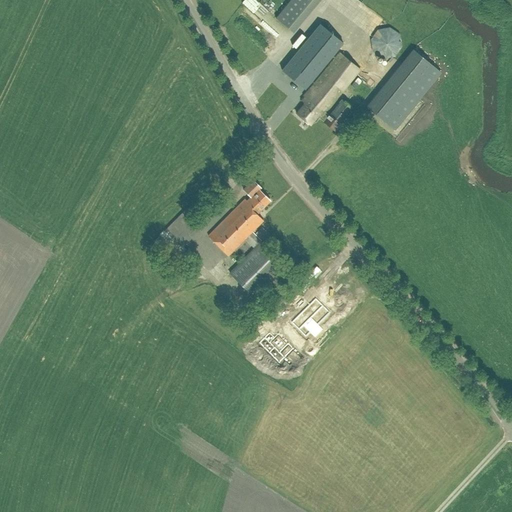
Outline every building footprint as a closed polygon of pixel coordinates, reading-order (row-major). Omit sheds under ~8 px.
[(248,0),(247,0),(243,8),(260,17),(265,8),(248,0)] [(292,33),(319,0),(289,0),(275,18),(292,33)] [(232,27),(255,43),(256,41),(251,38),(257,30),(249,25),(250,24),(240,16),(232,27)] [(261,24),(257,29),(273,40),(277,35),(261,24)] [(305,90),(342,43),(319,25),(282,71),(305,90)] [(382,58),(394,56),(402,45),(399,34),(388,27),(377,29),(370,39),(372,51),(382,58)] [(366,107),(394,130),(441,73),(413,50),(366,107)] [(330,113),(326,110),(359,69),(339,52),(300,100),(304,103),(296,113),(310,125),(313,121),(315,122),(319,117),(334,130),(352,108),(341,99),(330,113)] [(345,99),(355,107),(359,102),(349,95),(354,89),(349,85),(341,95),(346,99),(345,99)] [(354,126),(360,117),(354,112),(347,121),(354,126)] [(376,161),(380,150),(372,147),(367,158),(376,161)] [(374,163),(380,171),(387,167),(382,158),(374,163)] [(207,236),(227,256),(262,220),(256,214),(269,201),(258,190),(260,188),(252,180),(242,190),(248,195),(207,236)] [(199,259),(183,246),(202,227),(184,209),(154,241),(166,255),(168,253),(189,271),(199,259)] [(330,313),(316,298),(291,322),(305,336),(310,332),(314,337),(322,329),(317,324),(330,313)] [(288,350),(269,332),(259,342),(278,361),(288,350)]
